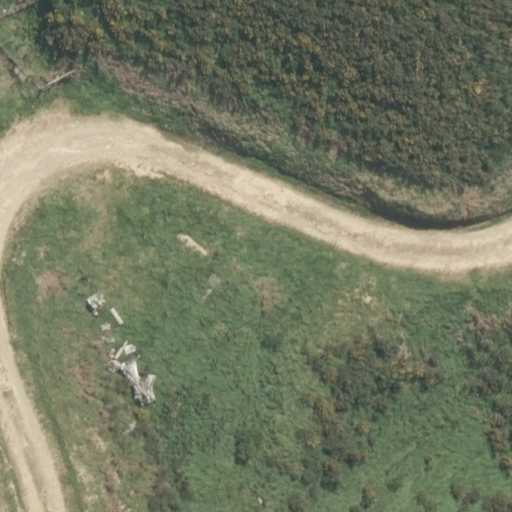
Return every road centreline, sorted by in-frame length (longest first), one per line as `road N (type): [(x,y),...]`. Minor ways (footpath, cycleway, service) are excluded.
road 1 (track): [(0,172),(27,150),(80,133),(138,138),(343,227),(404,243),(466,247),(511,232)]
road 2 (track): [(37,511),(0,385)]
